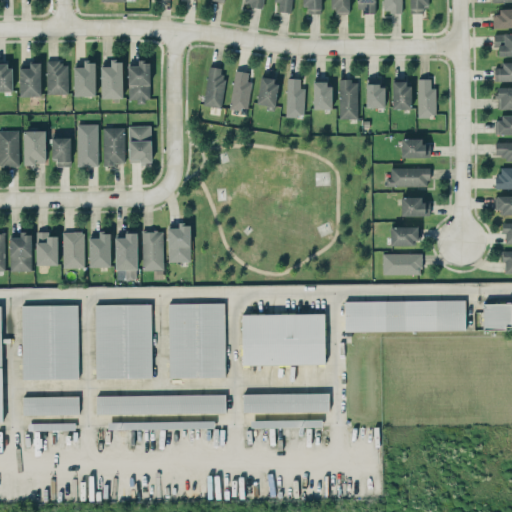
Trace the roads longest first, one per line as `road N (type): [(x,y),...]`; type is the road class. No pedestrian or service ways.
road 1 (residential): [(463,46),(299,47),(174,27),(0,29)]
road 2 (residential): [(465,244),(462,0)]
road 3 (residential): [(0,198),(143,197),(166,187)]
road 4 (residential): [(166,187),(175,164),(174,27)]
